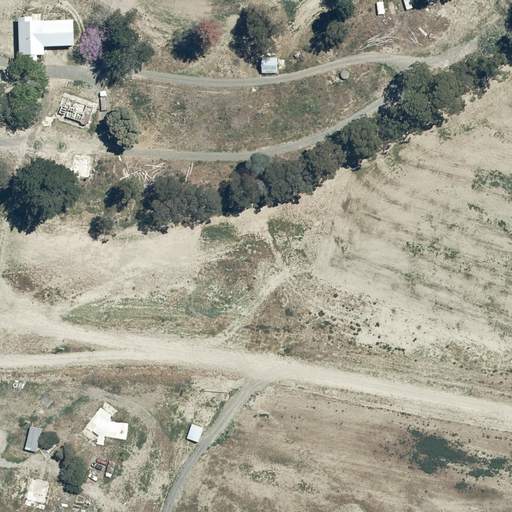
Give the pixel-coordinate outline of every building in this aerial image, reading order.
[(20,55),(46,55),(46,47),(75,47),(75,21),(46,21),(46,13),(34,13),(34,18),(20,18),(20,55)] [(94,105),(67,98),(62,117),(89,125),(94,105)] [(80,135),(39,122),(33,141),(51,147),(47,158),(55,160),(53,167),(90,179),(97,157),(75,151),(80,135)] [(25,185),(15,184),(14,198),(24,198),(25,185)] [(226,394),(216,392),(215,401),(224,402),(226,394)] [(115,412),(101,407),(86,429),(96,436),(94,445),(104,447),(106,439),(127,441),(130,423),(113,421),(115,412)] [(205,427),(192,422),(188,437),(200,441),(205,427)] [(63,485),(32,478),(26,502),(45,506),(48,495),(60,498),(63,485)] [(24,499),(15,498),(14,508),(23,508),(24,499)]
